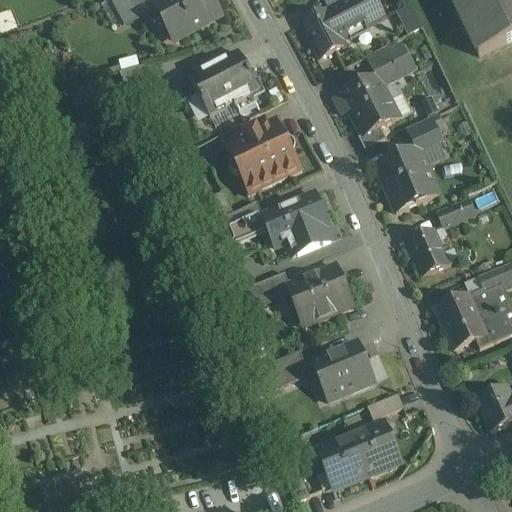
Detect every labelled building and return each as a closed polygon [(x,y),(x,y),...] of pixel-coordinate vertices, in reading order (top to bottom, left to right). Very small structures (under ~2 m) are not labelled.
[(108,0),(124,27),(156,9),(156,8),(164,3),(161,0),(108,0)] [(169,0),(164,3),(156,8),(156,9),(175,44),(219,20),(208,0),(169,0)] [(353,0),(343,5),(328,14),(344,43),(385,22),(373,0),(353,0)] [(511,0),(449,0),(479,59),(511,43),(511,0)] [(411,7),(398,14),(410,36),(423,29),(411,7)] [(328,13),(302,26),(321,62),(347,48),(344,43),(328,14),(328,13)] [(376,80),(333,102),(342,118),(349,114),(361,139),(362,141),(362,140),(379,132),(400,121),(383,89),(394,83),(415,73),(402,47),(368,65),(376,80)] [(259,95),(238,55),(214,68),(234,108),(259,95)] [(214,68),(189,81),(210,121),(234,108),(214,68)] [(144,69),(120,76),(126,90),(148,81),(144,69)] [(148,81),(126,90),(130,101),(153,91),(148,81)] [(411,115),(394,83),(383,89),(400,121),(411,115)] [(153,91),(130,101),(134,111),(157,102),(153,91)] [(157,102),(134,111),(139,123),(162,114),(157,102)] [(436,119),(407,133),(416,153),(417,153),(418,156),(420,155),(441,145),(436,135),(442,132),(436,119)] [(278,124),(257,134),(256,132),(245,138),(246,140),(224,150),(230,162),(233,161),(244,184),(241,185),(248,200),(260,194),(259,192),(289,177),(290,179),(302,173),(295,159),(293,160),(282,137),(284,136),(278,124)] [(362,140),(362,141),(361,139),(358,141),(365,153),(385,143),(379,132),(362,140)] [(416,153),(376,171),(391,207),(392,207),(396,216),(439,198),(420,155),(418,156),(417,153),(416,153)] [(184,175),(162,184),(176,217),(198,208),(184,175)] [(223,195),(201,205),(212,227),(226,221),(234,217),(223,195)] [(314,197),(262,219),(263,222),(276,252),(292,245),(298,259),(317,251),(312,237),(328,230),(314,197)] [(469,204),(437,217),(442,230),(474,217),(469,204)] [(234,217),(226,221),(232,234),(263,222),(262,219),(257,206),(234,217)] [(434,234),(408,245),(423,280),(449,269),(434,234)] [(511,266),(478,280),(485,298),(511,286),(511,266)] [(290,288),(286,290),(289,298),(300,323),(314,318),(317,325),(352,311),(336,270),(290,288)] [(285,277),(242,294),(248,308),(261,302),(264,308),(289,298),(286,290),(290,288),(285,277)] [(491,301),(482,305),(478,296),(474,298),(481,314),(476,317),(485,339),(475,343),(480,353),(511,339),(502,320),(503,319),(499,311),(496,312),(491,301)] [(474,298),(438,314),(454,352),(475,343),(485,339),(476,317),(481,314),(474,298)] [(358,346),(311,365),(328,406),(375,386),(358,346)] [(300,355),(243,379),(253,404),(281,392),(276,382),(306,369),(300,355)] [(511,401),(507,389),(476,403),(491,437),(511,427),(511,401)] [(398,398),(367,411),(373,425),(404,412),(398,398)] [(380,428),(350,440),(367,481),(397,469),(380,428)] [(350,440),(321,452),(338,493),(367,481),(350,440)] [(310,501),(298,471),(283,477),(295,507),(310,501)]
